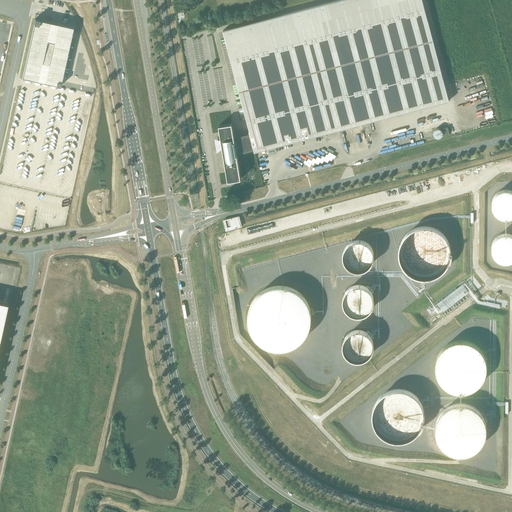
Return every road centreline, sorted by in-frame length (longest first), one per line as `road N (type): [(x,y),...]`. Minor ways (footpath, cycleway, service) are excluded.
road 1 (unclassified): [(174,224),(511,137)]
road 2 (primary): [(322,511),(259,473),(222,427),(203,381),(174,224)]
road 3 (primary): [(148,229),(184,411),(225,472),(276,511)]
road 4 (primary): [(109,0),(148,229)]
road 5 (primary): [(174,224),(136,0)]
road 6 (unclassified): [(0,419),(33,249)]
